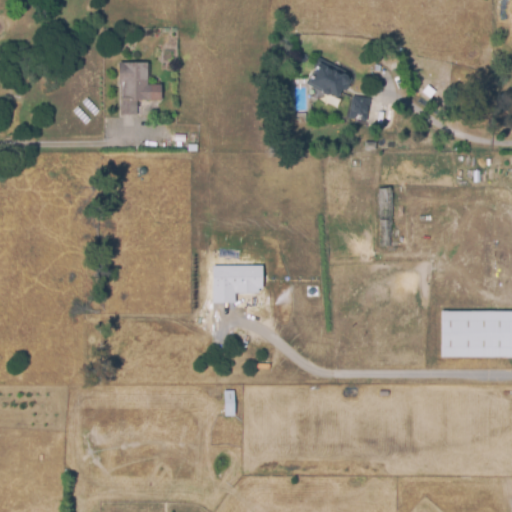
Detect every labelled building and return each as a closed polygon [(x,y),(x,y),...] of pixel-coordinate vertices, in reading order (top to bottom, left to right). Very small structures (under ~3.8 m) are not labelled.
[(356,79),(344,105),(308,86),(322,58),(356,79)] [(138,114),(122,114),(122,84),(119,84),(119,62),(149,61),(149,83),(162,83),(162,99),(138,100),(138,114)] [(367,121),(361,120),(362,115),(358,115),(357,119),(349,118),(352,95),(370,97),(367,121)] [(186,141),(174,141),(174,133),(187,133),(186,141)] [(375,149),(364,148),(365,140),(376,141),(375,149)] [(397,247),(380,247),(380,219),(377,219),(377,186),(390,186),(390,238),(397,238),(397,247)] [(211,303),(233,303),(233,293),(260,293),(260,266),(211,266),(211,303)] [(511,356),(441,356),(442,310),(511,310),(511,356)] [(225,415),(224,389),(235,389),(235,391),(239,391),(239,397),(235,397),(235,415),(225,415)]
